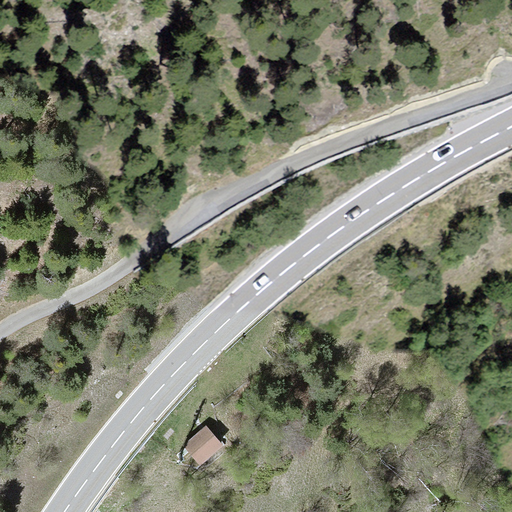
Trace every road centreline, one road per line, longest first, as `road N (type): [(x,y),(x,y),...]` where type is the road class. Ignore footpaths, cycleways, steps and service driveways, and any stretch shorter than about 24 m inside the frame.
road 1 (primary): [(62,511),(175,371),(296,259),(415,178),(511,125)]
road 2 (unclassified): [(0,331),(100,282),(285,166),(511,83)]
